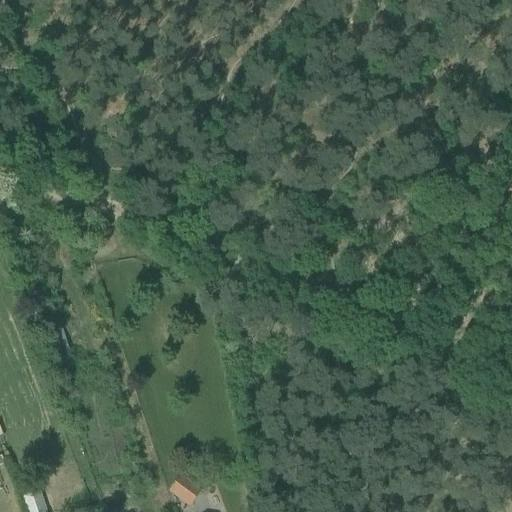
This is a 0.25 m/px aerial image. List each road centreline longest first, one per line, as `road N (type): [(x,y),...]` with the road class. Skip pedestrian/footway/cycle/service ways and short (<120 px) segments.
road 1 (track): [(511,135),(378,208),(342,242),(281,276)]
road 2 (track): [(81,200),(281,276)]
road 3 (track): [(81,200),(71,138),(0,25)]
road 4 (track): [(392,326),(511,379)]
road 5 (track): [(281,276),(392,326)]
